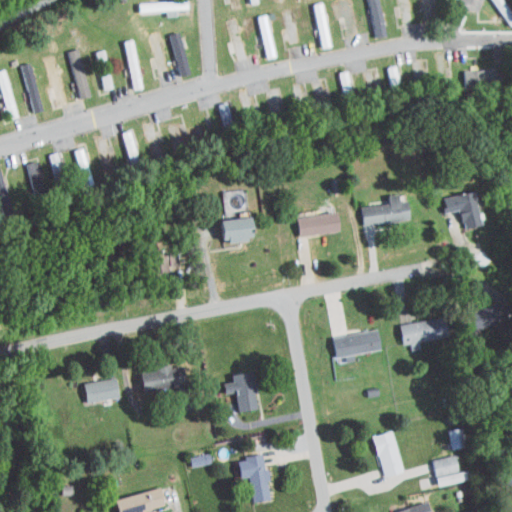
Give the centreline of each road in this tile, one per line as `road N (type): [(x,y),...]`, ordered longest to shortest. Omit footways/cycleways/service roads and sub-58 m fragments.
road 1 (residential): [(0,147),(277,66),(451,40),(511,40)]
road 2 (residential): [(0,353),(421,270)]
road 3 (residential): [(291,293),(329,511)]
